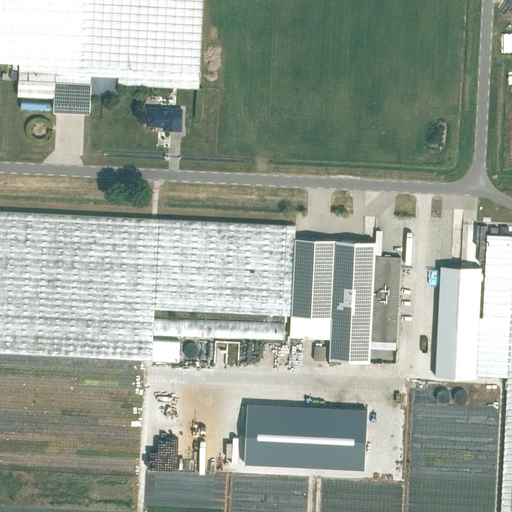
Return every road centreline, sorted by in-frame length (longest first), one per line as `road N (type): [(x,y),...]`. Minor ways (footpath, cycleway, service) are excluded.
road 1 (unclassified): [(0,167),(477,189)]
road 2 (unclassified): [(477,189),(486,0)]
